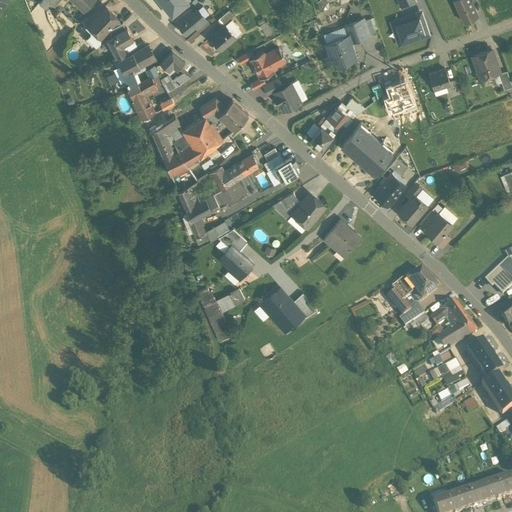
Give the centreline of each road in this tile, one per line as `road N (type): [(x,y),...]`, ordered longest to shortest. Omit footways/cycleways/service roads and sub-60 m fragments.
road 1 (residential): [(511,351),(460,291),(281,128)]
road 2 (residential): [(281,128),(369,79),(511,25)]
road 3 (residential): [(281,128),(133,0)]
